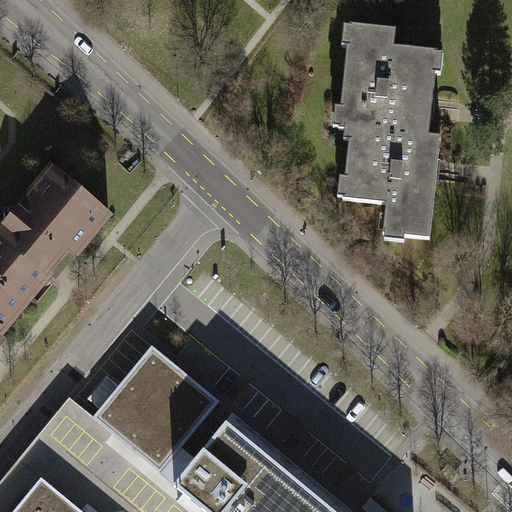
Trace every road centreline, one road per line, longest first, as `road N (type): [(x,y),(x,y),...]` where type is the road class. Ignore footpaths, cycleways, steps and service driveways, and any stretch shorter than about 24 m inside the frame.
road 1 (residential): [(219,189),(511,467)]
road 2 (residential): [(0,455),(219,189)]
road 3 (residential): [(24,0),(219,189)]
